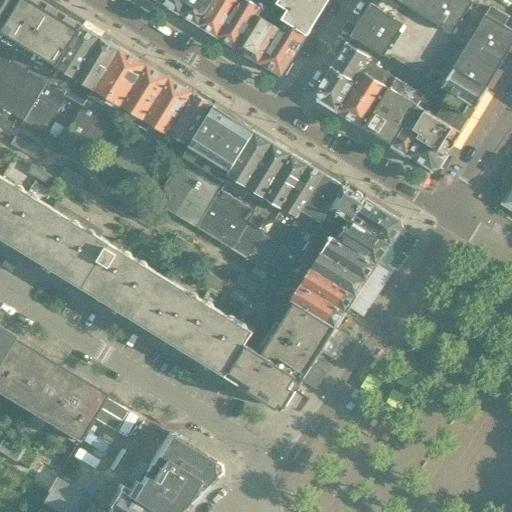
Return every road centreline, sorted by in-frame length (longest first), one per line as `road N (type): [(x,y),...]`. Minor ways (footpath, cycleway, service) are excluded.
road 1 (residential): [(260,478),(244,439),(0,288)]
road 2 (residential): [(281,114),(95,0)]
road 3 (residential): [(451,217),(281,114)]
road 4 (residential): [(350,0),(281,114)]
road 5 (residential): [(511,109),(465,179),(451,217)]
